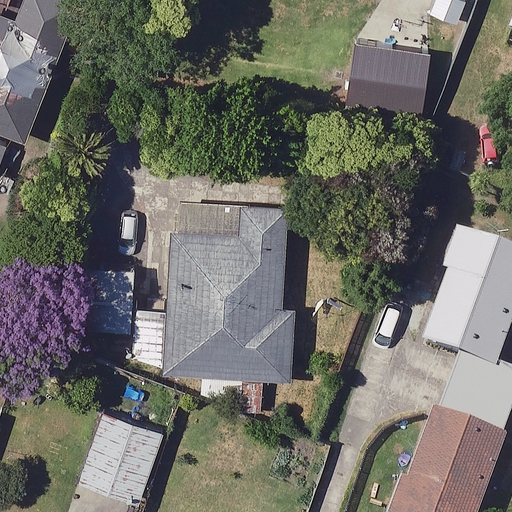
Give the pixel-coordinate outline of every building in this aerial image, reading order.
[(73,0),(17,0),(13,12),(0,7),(0,122),(25,131),(73,0)] [(0,154),(6,136),(0,133),(0,183),(10,187),(16,171),(0,165),(0,154)] [(287,198),(241,195),(239,225),(174,221),(169,300),(131,298),(134,260),(59,255),(55,317),(134,322),(132,351),(163,353),(163,361),(288,369),(293,290),(281,289),(287,198)] [(511,251),(464,235),(426,344),(462,356),(441,417),(426,411),(391,511),(477,511),(511,411),(511,372),(496,368),(511,321),(511,251)] [(163,426),(104,406),(80,474),(140,495),(163,426)]
